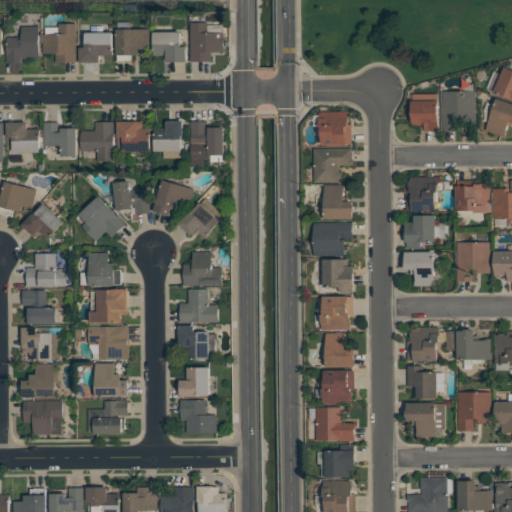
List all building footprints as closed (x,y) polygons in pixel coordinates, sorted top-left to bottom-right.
[(77,62),(76,23),(58,23),(58,27),(45,28),(46,54),(56,53),(56,62),(77,62)] [(224,52),(223,23),(190,24),(191,61),(212,61),(212,52),(224,52)] [(40,26),(22,26),(22,37),(8,37),(7,63),(24,63),(24,57),(40,57),(40,26)] [(150,29),(118,30),(118,55),(141,55),(140,49),(150,48),(150,29)] [(113,32),(86,32),(86,47),(80,47),(81,62),(101,62),(101,56),(113,56),(113,32)] [(167,55),(167,62),(187,62),(187,46),(182,46),(182,32),(154,32),(155,55),(167,55)] [(511,69),(505,67),(494,91),(511,99),(511,69)] [(476,90),(442,91),(443,130),(459,130),(459,123),(477,123),(476,90)] [(439,131),(439,93),(412,94),(413,125),(424,125),(424,131),(439,131)] [(511,103),(497,98),(486,130),(505,137),(510,123),(511,123),(511,103)] [(353,144),(352,123),(349,123),(348,111),(321,111),(321,145),(353,144)] [(82,131),(81,151),(101,151),(100,161),(114,162),(115,122),(96,121),(95,131),(82,131)] [(118,121),(118,143),(124,143),(125,152),(151,151),(151,128),(143,128),(143,121),(118,121)] [(156,151),(164,151),(164,158),(183,158),(183,121),(168,121),(168,128),(156,128),(156,151)] [(28,122),(8,122),(8,142),(13,142),(13,152),(41,152),(41,129),(28,129),(28,122)] [(60,122),(44,122),(45,145),(63,145),(63,156),(78,156),(77,127),(60,128),(60,122)] [(340,182),(340,166),(354,165),(353,147),(314,148),(314,182),(340,182)] [(408,178),(407,210),(437,211),(438,179),(408,178)] [(155,211),(174,216),(178,200),(188,203),(193,188),(163,180),(155,211)] [(511,180),(510,180),(510,188),(493,188),(494,219),(511,219),(511,180)] [(23,206),(33,208),(38,189),(6,181),(0,205),(0,206),(22,212),(23,206)] [(115,182),(116,210),(133,209),(132,181),(115,182)] [(490,184),(456,185),(457,212),(491,211),(490,184)] [(325,219),(355,219),(355,201),(345,201),(345,185),(325,185),(325,219)] [(134,190),(135,214),(151,213),(149,189),(134,190)] [(87,222),(82,226),(96,241),(106,231),(112,238),(126,225),(99,196),(80,214),(87,222)] [(221,222),(201,202),(180,224),(192,235),(196,231),(205,239),(221,222)] [(48,239),(64,222),(44,203),(23,225),(35,237),(40,232),(48,239)] [(437,242),(436,215),(413,215),(413,222),(406,222),(407,246),(421,245),(421,242),(437,242)] [(354,236),(353,222),(314,223),(315,256),(345,255),(344,236),(354,236)] [(491,242),(457,242),(457,281),(474,281),(474,273),(491,273),(491,242)] [(511,250),(511,242),(497,242),(496,251),(511,250)] [(223,286),(224,267),(213,267),(213,252),(193,251),(193,264),(185,264),(184,285),(223,286)] [(435,251),(405,252),(406,270),(415,270),(415,286),(436,286),(435,251)] [(27,286),(67,287),(67,268),(56,268),(56,253),(36,253),(36,268),(28,268),(27,286)] [(110,253),(90,253),(90,286),(122,285),(122,270),(116,270),(116,263),(110,263),(110,253)] [(346,259),(324,259),(324,289),(355,288),(354,266),(346,266),(346,259)] [(129,289),(98,289),(98,311),(91,311),(92,323),(122,323),(122,315),(129,315),(129,289)] [(220,321),(220,304),(209,304),(209,289),(189,289),(189,303),(181,303),(181,322),(220,321)] [(30,324),(58,324),(58,307),(47,307),(47,290),(23,290),(23,306),(30,306),(30,324)] [(354,296),(323,296),(323,330),(351,330),(351,317),(355,317),(354,296)] [(99,360),(130,359),(129,326),(89,326),(90,344),(99,344),(99,360)] [(211,359),(211,331),(196,331),(196,326),(181,326),(181,346),(191,346),(191,359),(211,359)] [(53,333),(38,333),(38,327),(23,327),(24,352),(29,352),(30,361),(53,360),(53,333)] [(439,361),(439,333),(433,333),(433,327),(410,327),(410,361),(439,361)] [(491,340),(476,340),(475,329),(457,330),(458,360),(492,359),(491,340)] [(356,366),(356,349),(346,349),(346,333),(326,333),(327,367),(356,366)] [(511,335),(496,335),(495,362),(511,362),(511,335)] [(97,396),(129,396),(129,380),(119,380),(118,363),(96,364),(97,396)] [(57,364),(37,364),(37,374),(31,374),(30,381),(24,381),(23,397),(56,397),(57,364)] [(408,386),(417,387),(416,398),(438,399),(439,372),(423,372),(423,366),(408,365),(408,386)] [(211,367),(188,367),(187,380),(181,380),(181,396),(211,396),(211,367)] [(324,370),(324,404),(352,403),(352,390),(356,390),(355,369),(324,370)] [(459,392),(459,431),(475,431),(475,424),(492,424),(492,392),(459,392)] [(105,400),(105,409),(88,409),(89,434),(123,433),(123,415),(129,415),(129,400),(105,400)] [(218,433),(218,415),(207,415),(207,400),(181,400),(181,420),(187,419),(187,433),(218,433)] [(25,401),(25,422),(34,422),(34,435),(63,434),(63,401),(25,401)] [(511,401),(495,402),(496,413),(502,413),(503,433),(511,432),(511,401)] [(438,437),(438,430),(445,430),(445,403),(407,403),(407,423),(417,423),(417,436),(438,437)] [(317,440),(355,441),(356,422),(342,422),(343,407),(317,407),(317,440)] [(327,478),(351,477),(350,471),(357,470),(356,450),(326,451),(327,478)] [(448,477),(422,477),(422,494),(409,494),(409,511),(442,511),(449,511),(448,477)] [(325,511),(356,511),(356,493),(353,493),(353,481),(335,481),(335,487),(325,487),(325,511)] [(459,511),(493,510),(493,490),(477,490),(477,481),(459,481),(459,511)] [(511,511),(511,487),(511,483),(496,483),(496,511),(511,511)] [(199,487),(199,511),(227,511),(228,493),(220,493),(220,486),(199,487)] [(84,488),(69,487),(69,494),(52,494),(51,511),(67,511),(84,511),(84,488)] [(120,511),(120,494),(108,494),(108,487),(88,487),(88,503),(94,503),(93,511),(120,511)] [(140,511),(141,510),(158,510),(158,487),(142,487),(142,492),(124,493),(124,511),(140,511)] [(195,511),(195,487),(175,487),(176,497),(162,497),(161,511),(195,511)] [(14,511),(47,511),(47,489),(32,488),(32,495),(24,495),(24,502),(15,501),(14,511)] [(10,511),(11,495),(0,494),(0,511),(10,511)]
